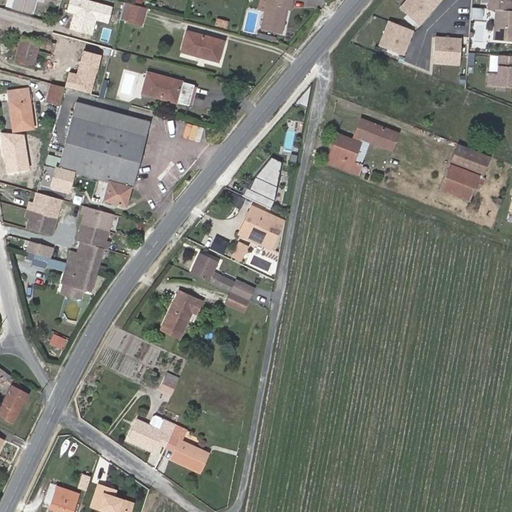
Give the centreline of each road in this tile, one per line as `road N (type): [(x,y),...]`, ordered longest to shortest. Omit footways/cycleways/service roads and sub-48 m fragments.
road 1 (tertiary): [(60,396),(120,287),(357,0)]
road 2 (track): [(315,50),(326,66),(242,511)]
road 3 (track): [(305,163),(511,237)]
road 4 (residential): [(52,413),(211,511)]
